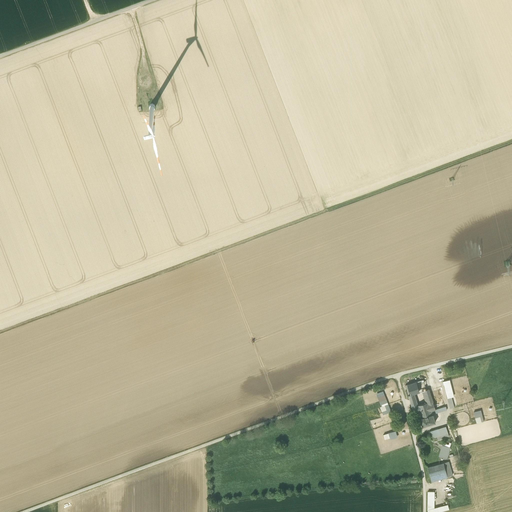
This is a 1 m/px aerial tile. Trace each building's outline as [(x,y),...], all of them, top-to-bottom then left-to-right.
[(446,381),(451,397),(454,396),(449,380),(446,381)] [(414,394),(418,392),(415,382),(405,385),(408,396),(414,394)] [(433,414),(437,413),(435,409),(433,402),(430,394),(429,389),(424,390),(428,402),(425,403),(417,405),(416,406),(415,403),(411,405),(413,412),(418,411),(419,411),(421,418),(433,414)] [(415,397),(414,394),(408,396),(411,405),(415,403),(416,406),(417,405),(415,397)] [(391,411),(384,395),(378,398),(381,407),(380,407),(383,415),(391,411)] [(421,420),(423,426),(435,422),(433,414),(421,418),(419,411),(418,411),(420,418),(419,419),(419,421),(421,420)] [(483,421),(481,414),(475,416),(477,423),(483,421)] [(446,426),(438,428),(441,436),(448,433),(446,426)] [(430,431),(433,438),(437,437),(441,436),(438,428),(430,431)] [(395,431),(388,433),(390,438),(390,440),(397,438),(395,431)] [(438,456),(447,458),(450,447),(442,445),(438,456)] [(448,461),(444,463),(446,472),(430,476),(431,481),(452,475),(448,461)] [(428,467),(430,476),(446,472),(444,463),(428,467)] [(434,492),(428,492),(427,510),(427,511),(436,511),(448,509),(447,505),(434,508),(434,492)]
